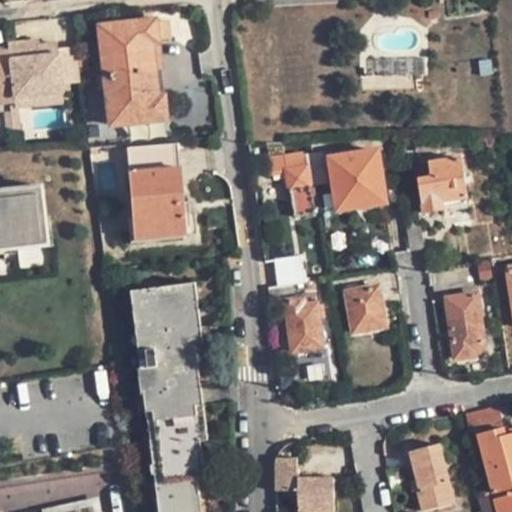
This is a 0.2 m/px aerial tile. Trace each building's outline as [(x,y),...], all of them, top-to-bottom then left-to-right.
[(158,20),(158,17),(98,23),(110,124),(168,117),(166,93),(158,94),(153,43),(161,42),(160,38),(158,20)] [(171,19),(158,20),(160,38),(173,37),(171,19)] [(0,101),(16,100),(16,105),(36,103),(34,94),(61,90),(60,84),(82,81),(77,44),(58,48),(40,49),(38,44),(39,40),(8,43),(10,52),(0,51),(0,101)] [(63,100),(61,90),(34,94),(36,103),(63,100)] [(462,146),(462,137),(426,138),(429,150),(462,146)] [(178,164),(177,144),(128,146),(136,236),(187,232),(181,164),(178,164)] [(324,152),(315,153),(320,185),(330,183),(328,166),(333,165),(340,209),(386,201),(378,151),(332,158),(332,159),(326,161),(324,152)] [(285,156),(288,173),(291,189),(292,189),(297,215),(315,212),(311,186),(320,185),(315,153),(306,155),(304,153),(285,156)] [(273,175),(288,173),(285,156),(270,158),(273,175)] [(432,163),(434,177),(421,180),(426,210),(445,207),(444,200),(467,196),(462,159),(432,163)] [(47,229),(42,183),(0,188),(0,247),(5,246),(20,245),(19,237),(48,233),(47,229)] [(404,199),(412,250),(425,248),(425,247),(417,196),(404,199)] [(495,253),(511,250),(511,238),(510,222),(491,225),(495,253)] [(55,244),(53,229),(47,229),(48,233),(19,237),(20,245),(21,248),(55,244)] [(276,260),(279,286),(309,281),(304,255),(276,260)] [(481,284),(497,282),(493,259),(476,262),(481,284)] [(199,282),(132,290),(145,393),(148,394),(161,511),(204,511),(199,475),(207,474),(203,441),(210,439),(198,344),(206,343),(199,282)] [(354,332),(386,327),(380,286),(358,290),(357,285),(348,286),(349,291),(347,292),(354,332)] [(293,351),(324,348),(320,317),(326,317),(324,305),(319,305),(317,294),(305,295),(304,298),(287,300),(293,351)] [(476,350),(486,348),(478,294),(447,298),(456,359),(477,356),(476,350)] [(505,429),(499,407),(466,413),(473,437),(480,435),(505,429)] [(511,434),(507,436),(505,429),(480,435),(495,492),(511,487),(511,434)] [(424,510),(455,502),(440,445),(412,452),(422,490),(419,491),(424,510)] [(278,489),(298,489),(297,469),(297,458),(278,458),(278,489)] [(300,511),(337,511),(337,469),(297,469),(298,489),(300,489),(300,511)]
